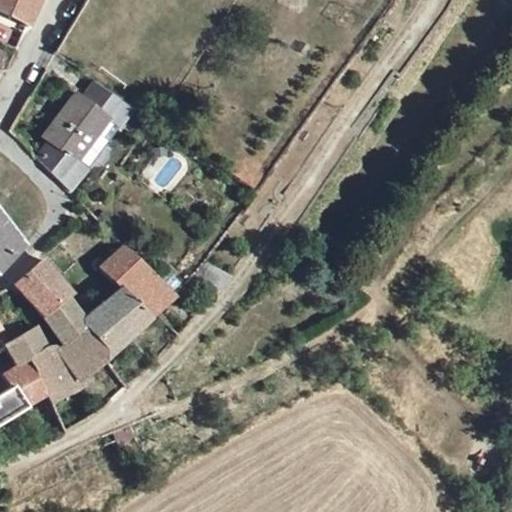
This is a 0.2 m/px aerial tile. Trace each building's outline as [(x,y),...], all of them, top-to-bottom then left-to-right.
[(0,0),(0,3),(26,17),(34,0),(0,0)] [(132,101),(92,74),(78,93),(107,112),(97,125),(109,133),(132,101)] [(97,125),(107,112),(78,93),(74,89),(44,132),(49,136),(88,163),(109,133),(97,125)] [(88,163),(49,136),(35,155),(71,188),(88,163)] [(0,257),(20,236),(0,214),(0,257)] [(125,236),(98,260),(122,281),(154,309),(164,299),(179,284),(125,236)] [(225,279),(236,265),(210,245),(200,258),(225,279)] [(63,292),(67,288),(53,273),(36,255),(14,278),(42,311),(63,292)] [(154,309),(122,281),(82,313),(114,347),(154,309)] [(113,395),(91,366),(109,351),(114,347),(82,313),(63,292),(42,311),(41,312),(58,332),(49,337),(39,324),(4,343),(15,364),(27,358),(41,381),(67,427),(76,422),(113,395)] [(15,394),(41,381),(27,358),(15,364),(1,372),(8,384),(0,387),(0,415),(21,406),(15,394)]
